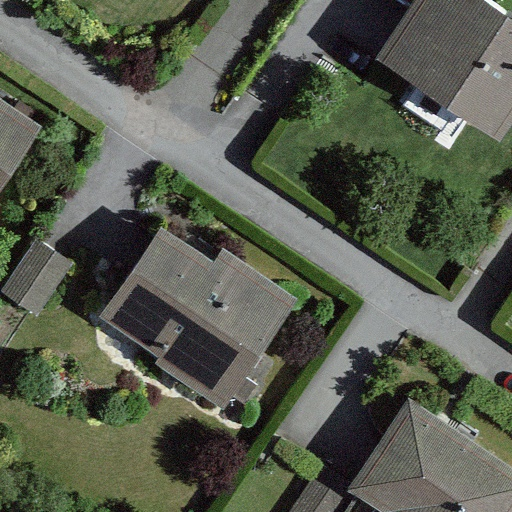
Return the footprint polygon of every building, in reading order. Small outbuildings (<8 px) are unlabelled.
[(511,112),(511,4),(504,0),(407,0),(378,47),(502,129),(511,112)] [(0,177),(42,116),(0,87),(0,177)] [(162,215),(98,310),(226,396),(298,288),(222,236),(213,250),(162,215)] [(1,287),(37,311),(73,258),(37,234),(1,287)] [(348,476),(345,480),(356,487),(382,504),(377,511),(511,511),(511,457),(457,420),(432,404),(407,387),(348,476)] [(348,476),(322,459),(286,511),(339,511),(356,487),(345,480),(348,476)]
